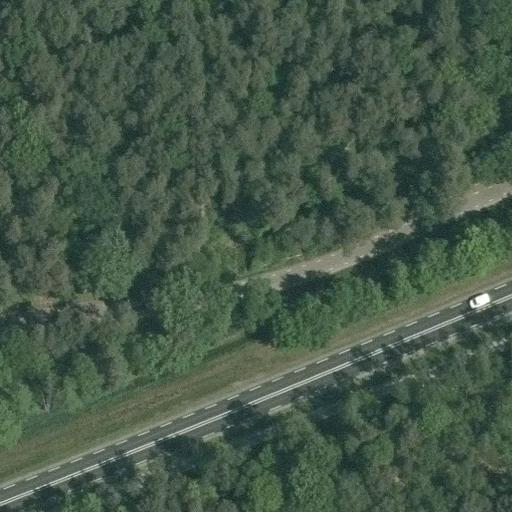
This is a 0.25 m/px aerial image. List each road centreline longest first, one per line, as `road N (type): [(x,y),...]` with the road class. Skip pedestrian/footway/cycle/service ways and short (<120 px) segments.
road 1 (primary): [(0,500),(511,294)]
road 2 (unclassified): [(0,326),(197,299),(339,260),(511,190)]
